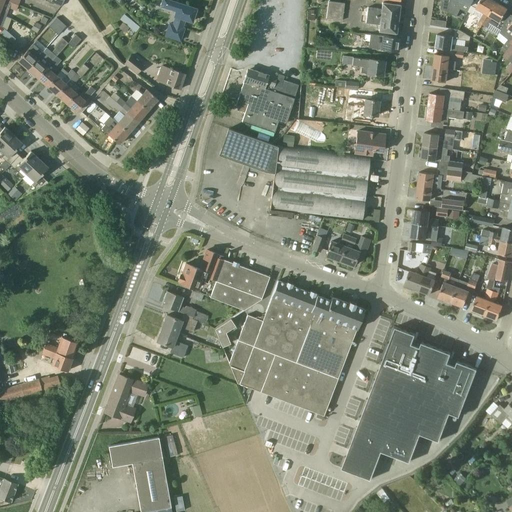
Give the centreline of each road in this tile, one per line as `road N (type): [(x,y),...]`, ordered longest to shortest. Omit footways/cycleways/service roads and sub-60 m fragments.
road 1 (primary): [(45,511),(161,207)]
road 2 (residential): [(381,295),(419,0)]
road 3 (residential): [(381,295),(161,207)]
road 4 (primary): [(161,207),(233,0)]
road 5 (residential): [(161,207),(101,176),(0,84)]
road 6 (residential): [(493,347),(381,295)]
